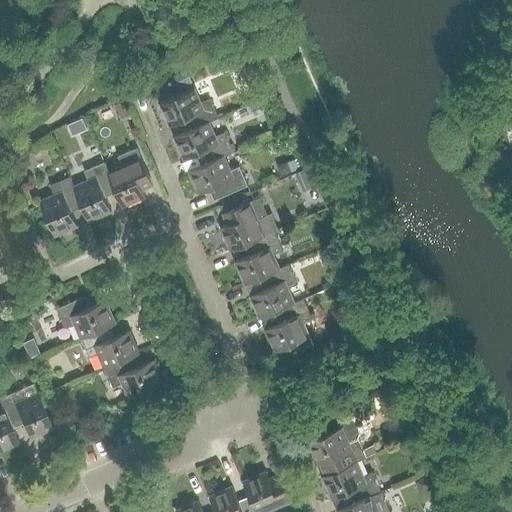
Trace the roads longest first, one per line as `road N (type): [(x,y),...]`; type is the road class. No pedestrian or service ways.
road 1 (residential): [(33,511),(253,413)]
road 2 (residential): [(253,413),(179,209)]
road 3 (residential): [(253,413),(374,368)]
road 4 (residential): [(179,209),(69,257)]
